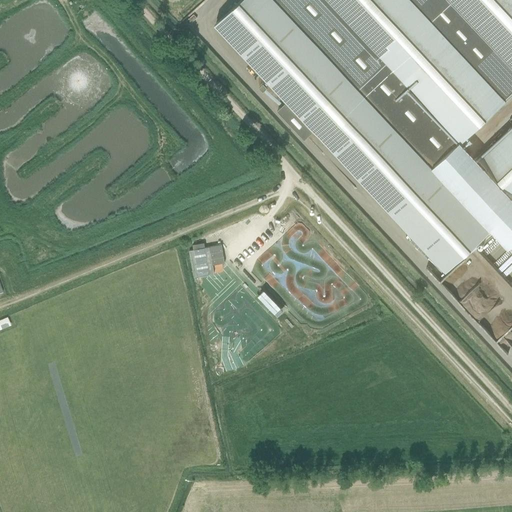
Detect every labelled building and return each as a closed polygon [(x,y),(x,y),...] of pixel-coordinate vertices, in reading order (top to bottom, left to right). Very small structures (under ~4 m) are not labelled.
[(511,0),(239,0),(215,23),(446,270),(491,229),(433,166),(461,140),(461,141),(506,99),(506,98),(511,92),(511,0)] [(511,128),(479,160),(511,194),(511,128)] [(189,250),(194,277),(214,274),(212,265),(224,263),(221,245),(205,247),(204,243),(192,245),(193,249),(189,250)] [(262,291),(258,295),(275,312),(275,313),(277,316),(284,310),(281,307),(279,309),(262,291)] [(8,317),(0,319),(0,329),(11,325),(8,317)]
